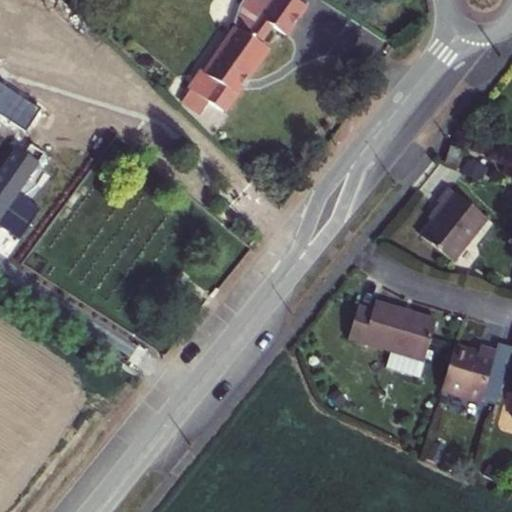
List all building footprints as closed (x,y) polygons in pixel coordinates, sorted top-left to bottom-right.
[(207,74),(198,87),(191,98),(205,108),(209,102),(212,104),(216,99),(226,106),(267,48),(258,42),(271,25),(285,35),(303,8),(292,0),(258,0),(239,29),(207,74)] [(243,0),(234,13),(239,29),(258,0),(243,0)] [(198,87),(207,74),(203,71),(182,101),(201,114),(205,108),(191,98),(198,87)] [(216,99),(212,104),(223,111),(226,106),(216,99)] [(0,149),(0,246),(8,252),(42,209),(11,189),(36,143),(24,137),(17,144),(6,140),(0,149)] [(458,145),(449,142),(443,158),(452,162),(458,145)] [(451,265),(487,220),(448,189),(431,211),(437,216),(419,239),(451,265)] [(424,361),(435,322),(373,303),(371,311),(356,307),(347,339),(390,352),(424,361)] [(479,355),(454,347),(441,390),(480,402),(496,352),(481,347),(479,355)] [(424,361),(390,352),(385,367),(419,377),(424,361)]
